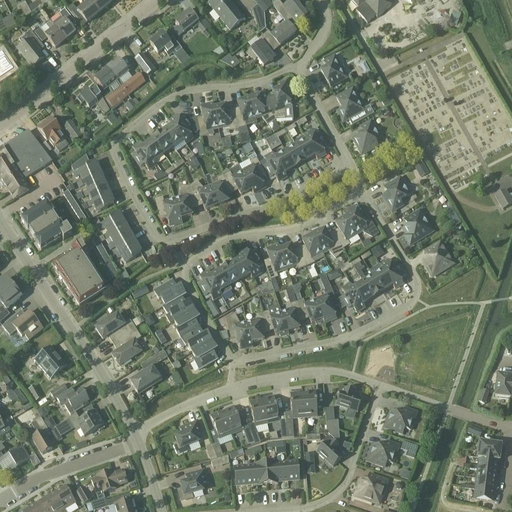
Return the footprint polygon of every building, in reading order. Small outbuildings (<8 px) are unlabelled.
[(45,0),(38,0),(28,7),(32,14),(39,9),(48,3),(45,0)] [(92,0),(89,3),(99,15),(111,5),(116,1),(115,0),(92,0)] [(229,32),(243,21),(244,20),(228,0),(214,0),(208,5),(229,32)] [(252,0),(257,7),(264,14),(272,8),(265,0),(252,0)] [(278,1),(272,6),(285,22),(290,17),(296,24),(306,16),(299,7),(300,7),(297,0),(293,0),(289,2),(290,4),(285,9),(278,1)] [(351,0),(359,9),(356,11),(368,24),(376,17),(378,19),(393,6),(387,0),(351,0)] [(26,18),(32,14),(28,7),(25,3),(20,6),(26,18)] [(87,24),(99,15),(89,3),(78,12),(73,5),(67,10),(82,28),(87,24)] [(264,14),(257,7),(251,11),(259,34),(265,30),(264,14)] [(61,17),(52,25),(65,42),(75,34),(71,29),(76,25),(65,11),(60,15),(61,17)] [(179,38),(192,27),(194,30),(198,26),(204,33),(210,28),(201,16),(196,20),(190,12),(175,24),(178,27),(174,31),(179,38)] [(10,17),(1,21),(6,31),(15,26),(10,17)] [(65,42),(52,25),(50,22),(45,26),(50,32),(45,36),(40,30),(34,34),(42,43),(46,39),(55,50),(65,42)] [(268,32),(263,36),(272,48),(277,44),(279,47),(295,34),(287,24),(272,36),(268,32)] [(44,48),(31,32),(30,31),(18,41),(23,47),(18,50),(32,68),(44,59),(39,52),(44,48)] [(158,55),(163,51),(168,57),(175,52),(176,54),(182,51),(172,39),(168,42),(162,34),(149,44),(158,55)] [(272,48),(263,36),(258,40),(256,38),(247,45),(252,51),(251,50),(247,54),(254,60),(256,58),(263,67),(273,59),(268,52),(272,48)] [(2,52),(0,53),(0,73),(3,78),(14,70),(2,52)] [(142,55),(134,61),(147,77),(155,71),(142,55)] [(239,64),(234,58),(232,60),(229,56),(221,62),(233,69),(239,64)] [(185,57),(179,62),(183,67),(189,61),(185,57)] [(321,71),(330,88),(347,79),(335,57),(323,63),(326,68),(321,71)] [(118,60),(106,69),(128,96),(145,83),(138,74),(123,86),(118,80),(128,72),(118,60)] [(112,109),(128,96),(106,69),(94,79),(103,92),(108,89),(113,95),(105,100),(112,109)] [(275,101),(270,103),(275,121),(285,120),(285,110),(292,107),(288,98),(292,96),(287,82),(278,85),(280,89),(272,92),(275,101)] [(96,105),(104,116),(109,112),(95,87),(89,92),(87,90),(79,97),(80,98),(77,100),(81,105),(84,102),(90,110),(96,105)] [(337,112),(343,123),(348,120),(352,127),(369,118),(353,89),(336,99),(342,109),(337,112)] [(261,96),(249,100),(255,119),(262,117),(268,126),(275,121),(270,103),(264,105),(261,96)] [(384,108),(391,104),(392,104),(387,96),(380,100),(384,108)] [(123,104),(130,112),(136,107),(132,102),(129,99),(123,104)] [(240,112),(234,114),(234,116),(238,129),(246,127),(256,124),(255,119),(249,100),(237,104),(239,109),(240,112)] [(207,132),(218,129),(213,105),(200,107),(204,121),(198,122),(201,138),(208,136),(207,132)] [(213,105),(218,129),(229,127),(230,131),(238,129),(234,114),(228,116),(226,107),(214,109),(213,105)] [(389,115),(388,114),(386,109),(385,109),(380,112),(384,117),(389,115)] [(177,117),(169,122),(185,145),(193,139),(189,133),(192,131),(194,134),(199,131),(196,118),(195,117),(187,123),(185,120),(181,123),(177,117)] [(65,139),(60,132),(61,131),(51,118),(37,128),(47,142),(48,140),(54,148),(55,147),(59,153),(68,146),(64,140),(65,139)] [(296,124),(298,128),(307,123),(305,119),(296,124)] [(74,140),(81,135),(70,121),(63,126),(74,140)] [(171,126),(162,133),(173,148),(182,141),(185,145),(169,122),(171,126)] [(352,139),(361,156),(378,147),(375,141),(380,139),(371,122),(360,128),(363,134),(352,139)] [(303,136),(317,160),(326,156),(322,149),(326,147),(319,135),(315,138),(312,131),(303,136)] [(51,163),(29,133),(0,151),(0,162),(4,169),(10,165),(12,167),(13,166),(14,168),(13,169),(22,182),(23,181),(24,180),(32,175),(51,163)] [(162,133),(152,140),(163,155),(173,148),(162,133)] [(305,140),(295,146),(305,162),(315,157),(317,161),(317,160),(303,136),(305,140)] [(140,143),(156,166),(157,166),(154,162),(163,155),(152,140),(143,147),(140,143)] [(46,154),(51,151),(45,143),(40,146),(46,154)] [(149,171),(156,166),(140,143),(132,149),(136,155),(133,158),(140,168),(144,166),(149,171)] [(82,152),(86,149),(82,144),(78,147),(82,152)] [(295,146),(285,152),(294,168),(305,162),(295,146)] [(273,154),(272,154),(286,178),(287,178),(284,174),(294,168),(285,152),(275,158),(273,154)] [(278,183),(286,178),(272,154),(264,159),(268,165),(263,168),(270,179),(274,177),(278,183)] [(242,172),(254,195),(265,189),(258,176),(264,173),(256,160),(250,163),(252,167),(242,172)] [(0,174),(12,167),(10,165),(4,169),(0,162),(0,174)] [(83,181),(100,173),(95,163),(85,167),(85,168),(78,171),(73,173),(75,178),(81,176),(83,181)] [(29,190),(23,181),(22,182),(13,169),(14,168),(13,166),(12,167),(0,174),(0,178),(14,200),(29,190)] [(165,178),(163,175),(161,172),(153,178),(156,182),(165,178)] [(230,174),(224,177),(231,191),(236,188),(241,196),(251,191),(253,195),(254,195),(242,172),(232,177),(230,174)] [(85,186),(87,191),(104,184),(100,173),(83,181),(78,183),(80,188),(85,186)] [(231,191),(224,177),(218,179),(220,183),(209,188),(217,207),(228,202),(225,193),(231,191)] [(392,213),(403,206),(400,201),(410,195),(400,179),(384,189),(387,194),(382,197),(392,213)] [(196,182),(189,188),(196,205),(202,203),(205,211),(217,207),(209,188),(203,190),(196,182)] [(104,184),(87,191),(82,193),(84,198),(89,196),(92,201),(109,194),(104,184)] [(180,198),(174,199),(181,224),(182,224),(180,219),(192,216),(189,207),(196,205),(189,188),(185,188),(181,188),(180,198)] [(109,194),(92,201),(86,204),(89,208),(94,206),(97,213),(107,209),(106,207),(113,204),(109,194)] [(511,205),(511,203),(509,197),(498,203),(502,210),(511,205)] [(169,227),(181,224),(174,199),(163,203),(162,198),(155,200),(160,216),(166,214),(169,227)] [(46,204),(21,221),(24,227),(27,225),(29,229),(27,231),(28,232),(31,229),(34,233),(31,235),(34,240),(34,241),(34,242),(37,240),(39,244),(37,246),(41,252),(61,239),(63,241),(72,236),(66,227),(62,230),(46,204)] [(343,214),(345,218),(357,236),(362,232),(363,234),(372,239),(378,235),(364,212),(358,215),(354,207),(343,214)] [(402,229),(412,246),(428,236),(425,231),(430,227),(420,211),(406,220),(409,225),(402,229)] [(105,228),(108,233),(124,224),(118,214),(109,219),(109,220),(102,224),(97,227),(100,231),(105,228)] [(340,232),(334,236),(343,252),(344,252),(342,249),(349,245),(347,242),(357,236),(345,218),(343,214),(345,218),(335,225),(340,232)] [(124,224),(108,233),(103,236),(105,241),(110,238),(113,243),(129,234),(124,224)] [(324,230),(313,236),(322,254),(328,251),(335,259),(343,252),(334,236),(329,239),(324,230)] [(116,248),(119,253),(135,243),(129,234),(113,243),(108,246),(111,250),(116,248)] [(306,250),(300,253),(306,267),(314,264),(314,263),(324,258),(322,254),(313,236),(302,241),(306,250)] [(135,243),(119,253),(114,255),(116,260),(121,257),(125,264),(135,259),(134,257),(141,253),(135,243)] [(85,253),(80,244),(71,250),(73,253),(52,266),(56,272),(59,270),(61,274),(58,276),(60,277),(62,276),(65,279),(62,281),(69,292),(72,290),(74,294),(71,296),(73,297),(75,296),(78,300),(75,301),(79,307),(104,291),(81,256),(85,253)] [(422,262),(432,278),(448,268),(445,263),(450,260),(440,244),(429,251),(432,256),(422,262)] [(275,274),(286,270),(277,246),(266,250),(271,263),(265,266),(270,280),(277,278),(275,274)] [(278,246),(277,246),(286,270),(297,266),(299,270),(306,267),(300,253),(294,255),(291,246),(279,250),(278,246)] [(378,246),(370,251),(376,259),(384,254),(378,246)] [(247,250),(238,255),(252,279),(260,275),(258,270),(262,268),(255,254),(250,257),(247,250)] [(241,259),(230,265),(240,281),(249,275),(252,279),(238,255),(241,259)] [(388,261),(380,266),(395,290),(403,285),(399,279),(403,276),(396,265),(392,267),(388,261)] [(343,274),(353,268),(351,264),(349,266),(345,268),(340,271),(343,274)] [(230,265),(220,271),(229,287),(240,281),(230,265)] [(382,270),(372,277),(382,292),(392,286),(395,290),(380,266),(382,270)] [(208,273),(207,273),(221,297),(219,293),(229,287),(220,271),(210,277),(208,273)] [(213,302),(221,297),(207,273),(199,277),(203,284),(199,286),(206,300),(210,297),(213,302)] [(372,277),(362,283),(372,298),(382,292),(372,277)] [(0,299),(12,290),(14,289),(6,279),(0,284),(0,299)] [(162,308),(163,308),(185,296),(182,290),(178,292),(172,282),(154,292),(158,301),(161,299),(165,306),(162,308)] [(350,285),(364,309),(365,309),(362,305),(372,298),(362,283),(352,289),(350,285)] [(356,314),(364,309),(350,285),(341,290),(345,296),(341,299),(348,310),(352,308),(356,314)] [(292,288),(296,299),(301,298),(297,287),(292,288)] [(252,297),(260,292),(257,288),(250,293),(252,297)] [(324,323),(324,324),(336,319),(331,306),(336,304),(330,289),(324,292),(325,296),(315,300),(324,323)] [(12,290),(0,299),(0,315),(6,311),(20,299),(12,290)] [(241,303),(249,298),(247,294),(239,299),(241,303)] [(185,296),(163,308),(172,324),(174,322),(194,311),(191,306),(187,308),(181,298),(185,296)] [(231,309),(239,304),(237,300),(229,305),(231,309)] [(315,300),(304,305),(302,301),(296,303),(302,318),(308,316),(311,324),(315,323),(316,326),(323,323),(324,323),(315,300)] [(204,305),(208,312),(215,309),(211,302),(204,305)] [(291,309),(281,313),(287,333),(287,332),(299,329),(296,320),(302,318),(296,303),(290,305),(291,309)] [(194,311),(174,322),(178,330),(176,331),(180,339),(199,329),(193,319),(197,317),(194,311)] [(9,337),(16,331),(21,337),(24,334),(28,340),(41,329),(28,313),(24,316),(20,312),(1,327),(9,337)] [(287,333),(281,313),(269,316),(268,312),(262,314),(267,329),(272,328),(275,336),(279,335),(280,338),(288,335),(287,332),(287,333)] [(256,320),(246,323),(252,348),(251,343),(263,340),(261,331),(267,329),(262,314),(255,316),(256,320)] [(108,337),(112,345),(135,330),(130,321),(123,325),(117,315),(95,329),(102,340),(108,337)] [(240,351),(252,348),(246,323),(240,324),(234,315),(227,320),(226,320),(231,339),(237,337),(240,351)] [(204,339),(199,329),(180,339),(185,348),(188,346),(192,354),(211,342),(208,337),(204,339)] [(141,338),(135,330),(112,345),(117,352),(112,356),(119,367),(141,353),(134,343),(141,338)] [(211,342),(192,354),(196,361),(194,363),(199,371),(217,361),(211,350),(215,348),(211,342)] [(161,350),(157,346),(152,351),(156,355),(161,350)] [(34,360),(50,379),(66,366),(49,347),(34,360)] [(143,364),(141,365),(144,371),(129,380),(138,395),(156,383),(161,381),(152,366),(167,357),(164,351),(143,364)] [(9,368),(16,363),(13,358),(5,364),(9,368)] [(172,366),(175,371),(180,368),(177,362),(172,366)] [(176,386),(181,383),(176,375),(171,378),(176,386)] [(6,377),(1,380),(5,386),(10,384),(6,377)] [(495,398),(509,400),(511,379),(497,377),(495,398)] [(53,400),(55,399),(67,392),(63,385),(49,393),(53,400)] [(28,388),(33,401),(40,398),(35,386),(28,388)] [(345,410),(346,409),(357,413),(361,400),(351,397),(352,391),(340,387),(337,393),(340,394),(336,405),(340,407),(340,408),(345,410)] [(11,403),(17,399),(23,396),(18,389),(12,393),(15,395),(9,399),(11,403)] [(68,391),(67,392),(55,399),(61,408),(64,406),(70,416),(83,408),(81,405),(88,400),(82,390),(71,397),(68,391)] [(478,403),(484,405),(489,393),(483,391),(478,403)] [(303,396),(304,418),(317,417),(315,393),(307,394),(307,396),(303,396)] [(292,419),(304,418),(303,396),(298,396),(298,395),(290,395),(292,419)] [(27,402),(23,396),(17,399),(22,405),(27,402)] [(262,403),(267,424),(279,422),(274,398),(266,400),(267,402),(262,403)] [(255,427),(267,424),(262,403),(257,404),(257,402),(249,403),(255,427)] [(222,415),(230,435),(242,431),(233,408),(226,411),(227,413),(222,415)] [(402,435),(404,430),(410,432),(416,414),(404,409),(402,415),(390,411),(384,429),(402,435)] [(69,419),(72,425),(76,423),(84,436),(97,428),(102,426),(102,425),(94,412),(85,417),(82,411),(69,419)] [(219,440),(230,435),(222,415),(218,416),(217,415),(210,417),(219,440)] [(46,438),(51,435),(49,433),(41,419),(30,426),(36,435),(31,438),(42,455),(52,449),(46,438)] [(1,421),(0,421),(0,436),(0,437),(10,431),(7,426),(4,428),(2,425),(3,425),(1,421)] [(326,421),(327,433),(329,434),(340,446),(338,421),(326,421)] [(202,434),(197,422),(183,428),(185,434),(175,437),(178,443),(174,445),(178,455),(188,451),(186,447),(198,442),(196,437),(202,434)] [(482,433),(469,428),(467,434),(480,439),(482,433)] [(16,429),(11,432),(15,438),(20,435),(16,429)] [(255,430),(249,432),(255,446),(260,443),(255,430)] [(249,448),(255,446),(249,432),(243,434),(249,448)] [(324,459),(333,468),(342,458),(333,451),(338,446),(328,437),(323,442),(325,443),(316,452),(320,455),(319,456),(323,460),(324,459)] [(385,468),(387,463),(392,465),(399,447),(386,442),(384,448),(373,444),(367,462),(385,468)] [(0,463),(7,475),(17,469),(16,468),(30,460),(22,447),(4,457),(1,453),(5,451),(1,444),(0,443),(0,463)] [(479,444),(478,459),(499,461),(501,447),(479,444)] [(217,459),(223,457),(218,445),(213,447),(217,459)] [(405,457),(414,460),(418,448),(409,445),(407,453),(405,457)] [(213,447),(206,449),(211,462),(217,459),(213,447)] [(261,447),(253,450),(255,456),(263,453),(261,447)] [(247,458),(255,456),(253,450),(245,453),(247,458)] [(237,453),(229,456),(231,461),(239,458),(237,453)] [(305,468),(314,468),(312,454),(304,455),(305,468)] [(230,465),(229,457),(211,462),(213,470),(230,465)] [(499,461),(478,459),(479,459),(478,467),(478,469),(496,471),(497,461),(499,462),(499,461)] [(286,464),(287,482),(299,481),(297,463),(286,464)] [(256,465),(256,466),(258,485),(258,486),(267,485),(265,464),(256,465)] [(274,464),(265,464),(267,485),(276,484),(276,483),(275,465),(274,464)] [(286,464),(275,465),(276,483),(287,482),(286,464)] [(256,466),(245,467),(247,486),(258,485),(256,466)] [(478,469),(478,467),(471,466),(470,470),(478,471),(477,479),(495,481),(496,471),(478,469)] [(236,487),(247,486),(245,467),(234,468),(236,487)] [(95,495),(102,493),(103,494),(116,490),(115,488),(127,484),(122,471),(111,475),(110,472),(97,477),(97,479),(90,481),(95,495)] [(180,498),(181,502),(185,501),(192,499),(191,495),(203,491),(201,486),(207,484),(203,471),(189,476),(190,481),(181,484),(182,490),(178,491),(180,498)] [(373,503),(375,498),(380,500),(387,482),(374,478),(372,483),(361,479),(355,497),(373,503)] [(477,479),(476,487),(475,489),(493,492),(495,481),(477,479)] [(475,489),(476,487),(468,486),(468,490),(475,491),(474,500),(492,502),(493,492),(475,489)] [(65,487),(55,493),(65,510),(75,504),(65,487)] [(82,505),(91,500),(84,488),(75,493),(82,505)] [(55,493),(44,500),(51,511),(65,511),(65,510),(55,493)] [(109,511),(133,511),(136,511),(133,500),(121,504),(120,498),(107,502),(104,501),(91,505),(93,511),(108,507),(109,511)] [(51,511),(44,500),(34,506),(37,511),(51,511)]
